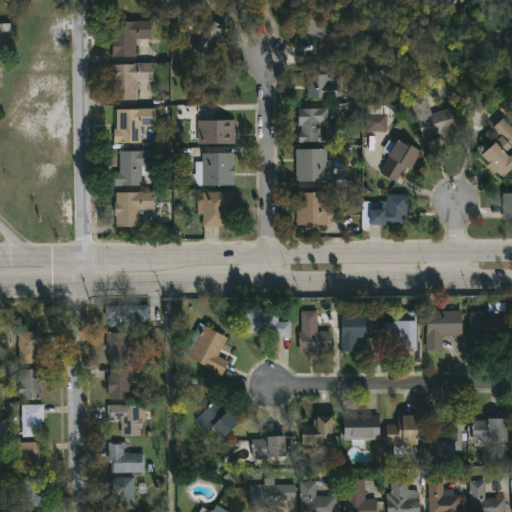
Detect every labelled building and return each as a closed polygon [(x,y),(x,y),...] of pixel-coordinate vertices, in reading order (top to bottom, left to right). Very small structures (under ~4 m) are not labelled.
[(255,0),(259,8),(230,20),(224,6),(234,2),(233,0),(255,0)] [(337,29),(320,46),(298,22),(316,6),(337,29)] [(138,57),(114,58),(113,22),(154,21),(154,40),(138,40),(138,57)] [(218,28),(207,54),(192,48),(203,22),(218,28)] [(0,25),(8,25),(8,50),(0,50),(0,25)] [(138,101),(114,101),(114,65),(154,64),(154,82),(138,82),(138,101)] [(331,76),(330,84),(341,84),(341,99),(313,99),(313,76),(331,76)] [(428,95),(434,114),(454,108),(461,130),(424,142),(411,100),(428,95)] [(115,108),(156,108),(156,124),(140,124),(140,142),(115,142),(115,108)] [(330,109),(330,125),(343,124),(343,143),(300,143),(300,134),(303,134),(302,126),(301,126),(301,109),(330,109)] [(388,132),(366,132),(366,115),(388,115),(388,132)] [(511,151),(510,153),(511,155),(511,172),(502,182),(480,158),(503,137),(495,129),(506,119),(511,125),(511,151)] [(236,145),(199,145),(199,121),(236,121),(236,145)] [(401,140),(423,152),(412,170),(407,168),(398,183),(382,174),(391,157),(383,153),(390,141),(398,145),(401,140)] [(117,150),(150,150),(150,165),(141,165),(141,185),(117,185),(117,150)] [(328,150),(329,162),(333,161),(333,169),(329,169),(329,183),(297,183),(297,150),(328,150)] [(199,152),(233,152),(233,184),(199,184),(199,152)] [(139,225),(115,225),(115,191),(153,191),(153,209),(139,209),(139,225)] [(232,191),(232,225),(202,225),(202,191),(232,191)] [(296,226),(328,226),(328,216),(332,216),(332,193),(296,193),(296,226)] [(503,221),(511,220),(511,193),(502,194),(503,221)] [(410,196),(409,214),(407,214),(406,225),(404,225),(404,227),(388,226),(389,224),(373,224),(374,208),(381,208),(381,200),(388,201),(388,195),(410,196)] [(149,324),(105,325),(105,306),(148,304),(149,324)] [(289,322),(289,337),(245,337),(245,309),(278,309),(278,322),(289,322)] [(299,311),(316,311),(316,332),(330,332),(330,353),(299,353),(299,311)] [(461,312),(461,337),(441,337),(441,350),(426,350),(426,312),(461,312)] [(470,344),(470,312),(505,312),(505,344),(470,344)] [(374,315),(374,337),(355,337),(355,351),(341,351),(341,315),(374,315)] [(416,350),(385,351),(385,321),(415,321),(416,350)] [(226,337),(217,357),(227,361),(221,376),(186,360),(201,326),(226,337)] [(18,363),(18,332),(40,332),(40,363),(18,363)] [(106,333),(127,333),(127,363),(106,363),(106,333)] [(19,369),(40,369),(40,400),(19,400),(19,369)] [(128,370),(128,401),(108,401),(108,370),(128,370)] [(195,420),(214,400),(237,423),(218,443),(195,420)] [(42,405),(42,433),(21,433),(21,405),(42,405)] [(120,437),(120,422),(105,422),(105,406),(140,406),(140,437),(120,437)] [(344,416),(379,417),(378,441),(343,440),(344,416)] [(386,445),(386,424),(399,424),(399,416),(417,416),(417,445),(386,445)] [(332,417),(332,447),(300,447),(300,426),(313,426),(313,417),(332,417)] [(505,419),(505,441),(472,441),(472,419),(505,419)] [(463,422),(462,454),(428,453),(429,421),(463,422)] [(285,437),(286,458),(252,458),(251,438),(285,437)] [(42,472),(16,472),(16,443),(42,443),(42,472)] [(124,443),(124,454),(143,454),(143,474),(108,474),(108,443),(124,443)] [(21,510),(21,477),(42,477),(42,510),(21,510)] [(133,478),(133,510),(108,510),(108,478),(133,478)] [(441,478),(442,491),(451,490),(451,495),(459,495),(459,511),(428,511),(427,478),(441,478)] [(375,499),(375,511),(344,511),(344,480),(363,480),(363,500),(375,499)] [(387,511),(387,480),(408,480),(408,491),(418,491),(418,511),(387,511)] [(469,511),(469,481),(484,481),(484,499),(503,499),(503,511),(469,511)] [(335,511),(299,511),(299,482),(314,482),(314,496),(335,496),(335,511)] [(294,501),(261,501),(261,487),(294,487),(294,501)]
